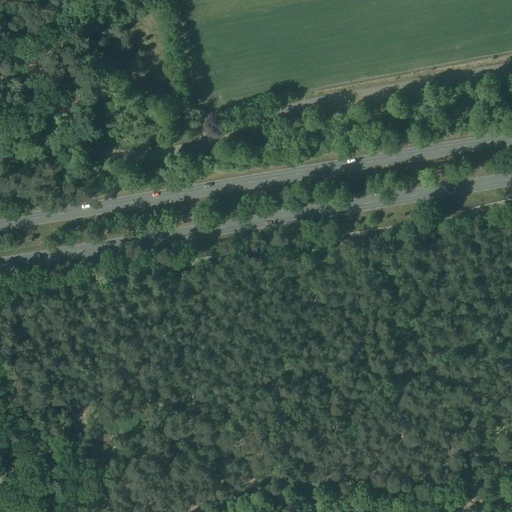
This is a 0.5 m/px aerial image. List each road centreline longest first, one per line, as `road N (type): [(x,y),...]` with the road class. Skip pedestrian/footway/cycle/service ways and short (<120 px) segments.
road 1 (primary): [(511,138),(0,224)]
road 2 (primary): [(0,265),(511,179)]
road 3 (track): [(235,511),(281,499),(405,501),(511,457)]
road 4 (unclassified): [(206,141),(150,158),(0,132)]
road 5 (track): [(0,475),(71,417),(132,399)]
